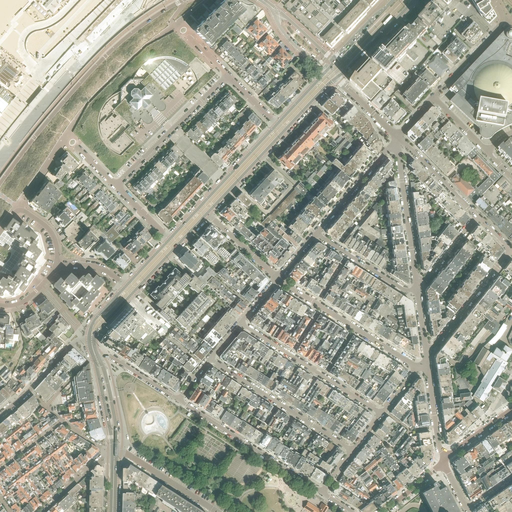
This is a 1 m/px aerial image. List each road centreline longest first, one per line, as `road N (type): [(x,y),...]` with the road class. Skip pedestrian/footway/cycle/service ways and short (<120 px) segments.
road 1 (residential): [(183,0),(105,56),(0,184)]
road 2 (residential): [(352,451),(209,358)]
road 3 (residential): [(321,492),(179,400)]
road 4 (residential): [(382,413),(240,323)]
road 5 (residential): [(417,368),(277,278)]
road 6 (residential): [(115,184),(226,75)]
road 7 (residential): [(415,280),(397,136)]
road 8 (residential): [(425,348),(509,250)]
road 9 (residential): [(315,234),(397,136)]
road 10 (residential): [(433,97),(499,28),(492,0)]
road 11 (residential): [(0,414),(71,344),(91,339)]
road 12 (residential): [(217,511),(114,452)]
